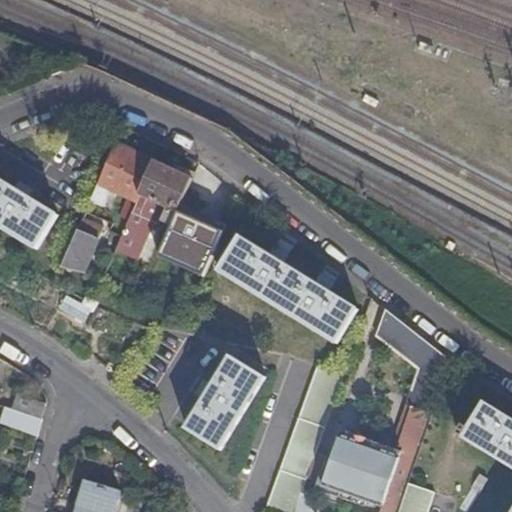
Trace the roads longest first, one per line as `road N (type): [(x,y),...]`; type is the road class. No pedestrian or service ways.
road 1 (residential): [(511,378),(204,144),(115,100),(58,96),(0,119)]
road 2 (residential): [(74,384),(162,455),(215,511)]
road 3 (residential): [(74,384),(35,511)]
